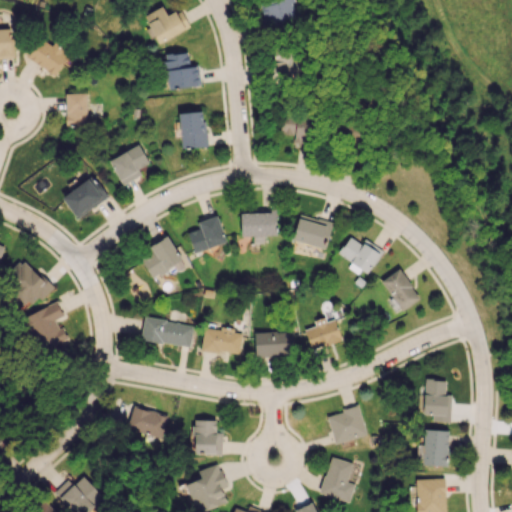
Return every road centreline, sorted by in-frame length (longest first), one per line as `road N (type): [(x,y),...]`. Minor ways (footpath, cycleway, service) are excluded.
road 1 (residential): [(83,269),(148,214),(201,189),(302,181),(381,212),(423,243),(471,316),(488,407),(483,511)]
road 2 (residential): [(103,372),(275,399),(313,394),(474,328)]
road 3 (residential): [(0,206),(62,245),(83,269),(103,324),(105,363),(83,419),(0,501)]
road 4 (residential): [(247,182),(231,36),(213,0)]
